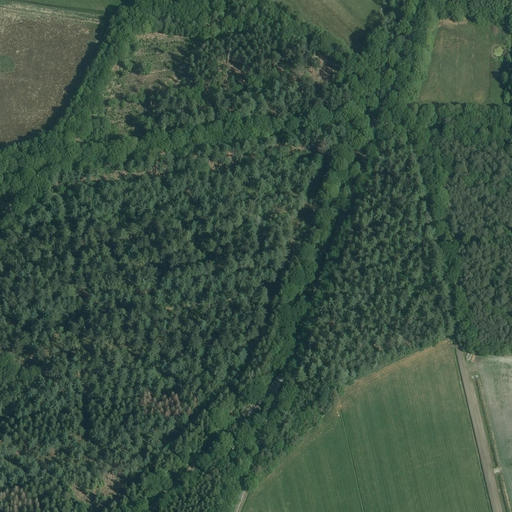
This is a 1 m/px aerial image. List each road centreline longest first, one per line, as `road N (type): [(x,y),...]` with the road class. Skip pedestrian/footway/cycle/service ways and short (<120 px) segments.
road 1 (track): [(99,511),(245,368),(327,149)]
road 2 (track): [(412,132),(499,511)]
road 3 (track): [(358,124),(41,172)]
road 4 (tertiary): [(271,390),(292,356),(377,124)]
road 5 (tertiary): [(149,511),(271,390)]
road 6 (tertiary): [(377,124),(423,0)]
road 7 (unclassified): [(235,511),(275,402),(271,390)]
